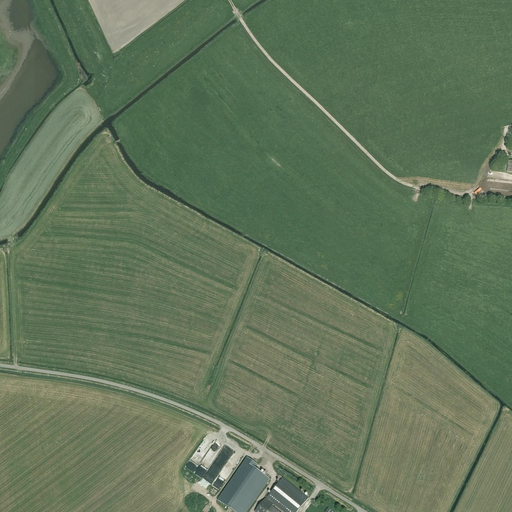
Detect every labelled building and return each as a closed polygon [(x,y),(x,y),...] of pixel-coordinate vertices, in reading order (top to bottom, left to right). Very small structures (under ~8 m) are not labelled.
[(229,456),(233,450),(226,445),(222,451),(229,456)] [(219,455),(203,479),(210,483),(226,460),(219,455)] [(257,465),(247,458),(217,500),(234,511),(246,511),(269,480),(254,469),(257,465)] [(283,511),(297,511),(308,499),(282,478),(266,498),(274,504),(283,511)] [(266,498),(254,511),(278,511),(272,506),(274,504),(266,498)]
